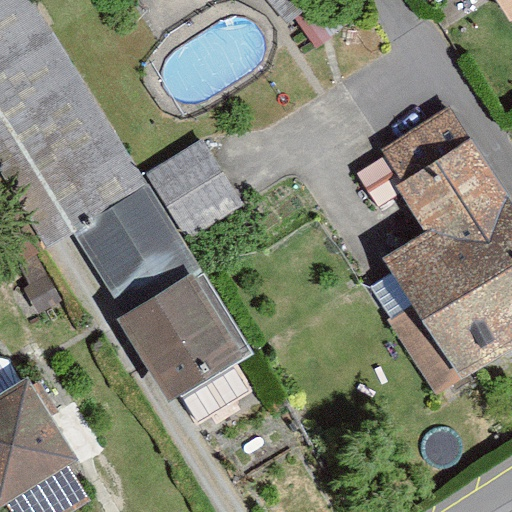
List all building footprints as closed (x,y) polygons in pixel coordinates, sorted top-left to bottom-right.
[(101,317),(175,436),(241,395),(224,368),(250,352),(183,246),(140,176),(32,0),(0,0),(0,176),(42,245),(69,229),(117,307),(101,317)] [(302,0),(255,0),(290,58),(355,20),(343,0),(314,0),(305,6),(302,0)] [(511,0),(488,0),(506,26),(511,26),(511,0)] [(391,269),(351,295),(430,416),(511,362),(511,207),(441,99),(339,164),(364,203),(396,183),(423,224),(379,252),(391,269)] [(240,212),(197,142),(140,176),(183,246),(240,212)] [(5,384),(0,386),(0,511),(54,511),(76,499),(5,384)]
